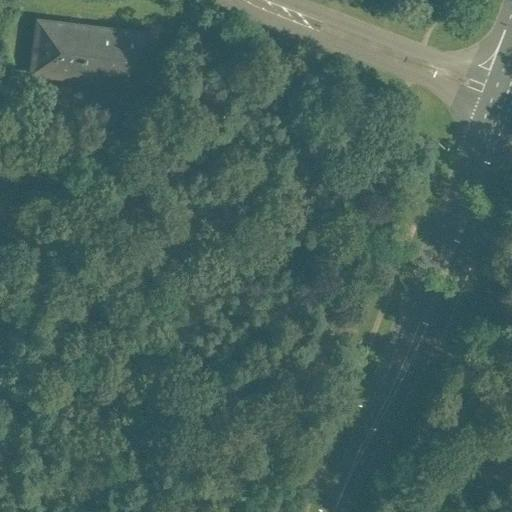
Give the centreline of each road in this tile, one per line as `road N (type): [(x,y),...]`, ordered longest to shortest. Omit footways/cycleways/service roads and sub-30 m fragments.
road 1 (unclassified): [(490,104),(394,369)]
road 2 (unclassified): [(394,369),(437,323),(511,121)]
road 3 (unclassified): [(280,11),(322,41),(490,104)]
road 4 (unclassified): [(497,81),(323,17),(280,11)]
road 5 (unclassified): [(340,511),(394,369)]
